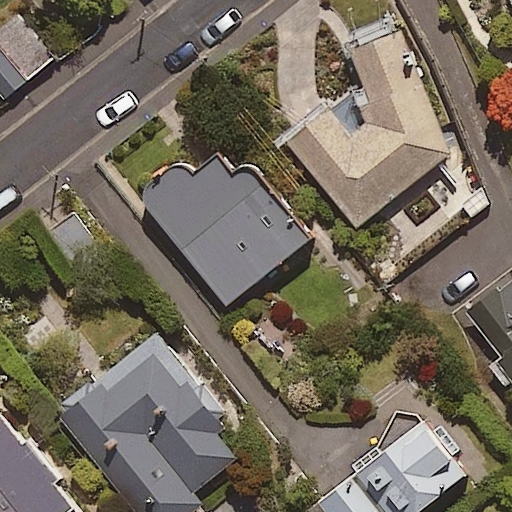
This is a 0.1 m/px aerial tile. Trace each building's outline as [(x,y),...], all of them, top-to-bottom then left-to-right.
[(57,62),(23,20),(0,38),(0,44),(32,83),(57,62)] [(359,50),(376,104),(364,113),(375,126),(356,140),(337,116),(295,147),(359,231),(454,158),(405,32),(359,50)] [(265,174),(218,164),(196,180),(190,171),(148,202),(229,313),(319,248),(265,174)] [(464,164),(400,213),(432,255),(496,206),(464,164)] [(109,257),(76,214),(52,233),(85,275),(109,257)] [(502,367),(511,380),(511,287),(472,315),(506,364),(502,367)] [(243,465),(223,439),(231,432),(227,426),(238,418),(212,384),(200,393),(160,340),(61,415),(133,511),(201,511),(194,502),(243,465)] [(0,511),(78,511),(0,412),(0,511)] [(331,511),(445,511),(477,490),(457,461),(462,458),(444,431),(330,510),(331,511)]
